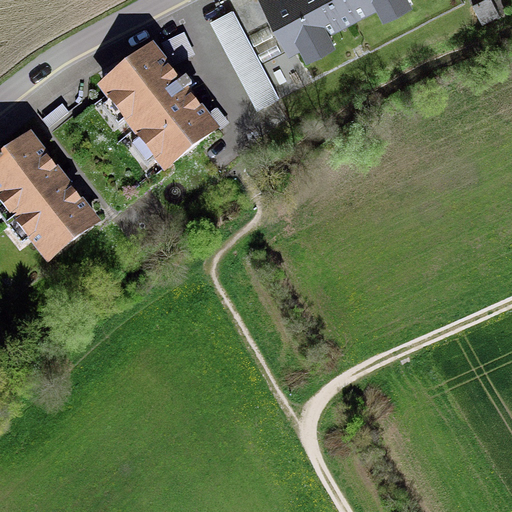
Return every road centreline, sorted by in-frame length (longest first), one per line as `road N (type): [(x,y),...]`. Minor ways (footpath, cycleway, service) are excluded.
road 1 (track): [(310,450),(314,412),(333,387),(511,302)]
road 2 (track): [(0,404),(217,254)]
road 3 (tertiary): [(0,115),(174,0)]
